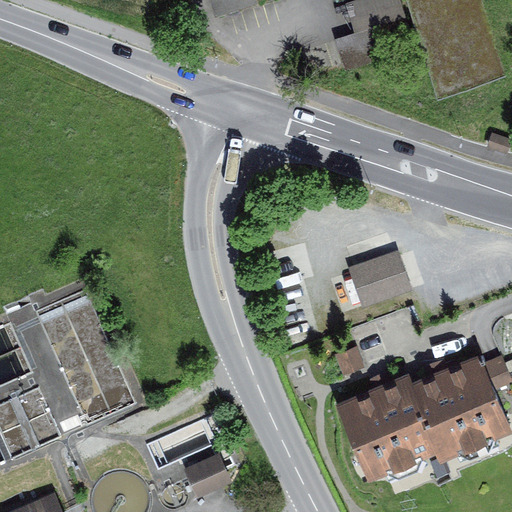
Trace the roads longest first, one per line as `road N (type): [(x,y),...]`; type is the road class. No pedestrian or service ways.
road 1 (tertiary): [(319,511),(212,262),(207,210),(237,107)]
road 2 (tertiary): [(237,107),(511,197)]
road 3 (tertiary): [(0,19),(237,107)]
